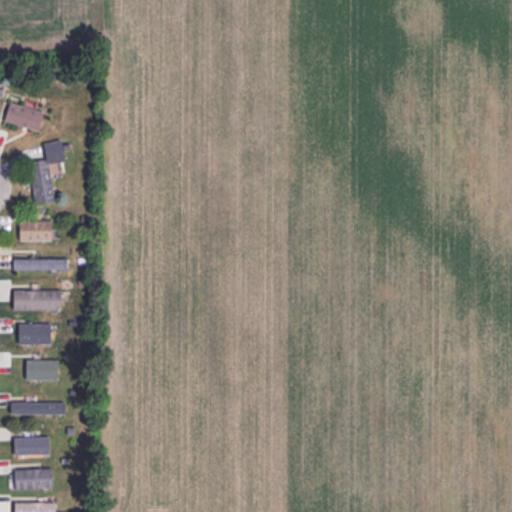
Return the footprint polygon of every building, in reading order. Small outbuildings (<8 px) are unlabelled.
[(11,102),(5,120),(37,130),(43,112),(11,102)] [(28,162),(35,203),(55,199),(49,162),(64,159),(61,139),(44,142),(47,159),(28,162)] [(20,221),(20,239),(49,239),(49,221),(20,221)] [(13,259),(13,269),(67,269),(67,259),(13,259)] [(14,290),(15,308),(61,308),(61,289),(14,290)] [(20,324),(19,343),(50,343),(50,324),(20,324)] [(11,403),(11,413),(64,413),(64,402),(11,403)] [(14,436),(15,454),(49,454),(49,436),(14,436)] [(51,468),(52,486),(8,488),(8,474),(14,474),(14,470),(51,468)] [(15,502),(15,511),(55,511),(55,502),(15,502)]
